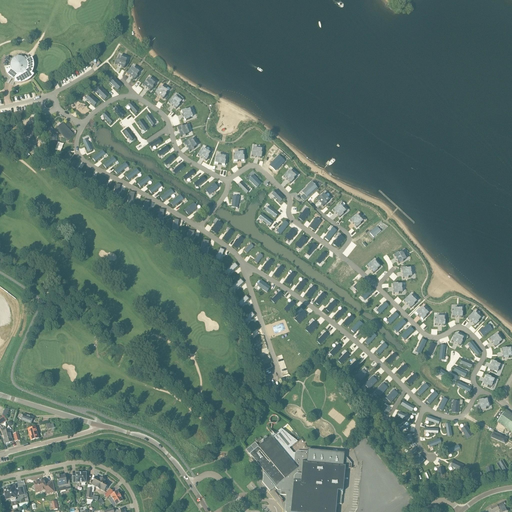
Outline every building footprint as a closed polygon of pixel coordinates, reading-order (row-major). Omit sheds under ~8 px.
[(117,60),(115,64),(118,66),(120,67),(121,67),(124,68),(126,64),(125,63),(126,60),(123,59),(124,59),(122,58),(122,59),(119,57),(118,60),(117,60)] [(12,69),(5,73),(6,74),(7,76),(10,78),(12,79),(12,80),(15,80),(14,83),(18,84),(21,84),(24,83),(28,81),(30,79),(33,77),(34,75),(31,74),(32,73),(33,70),(34,67),(33,64),(33,61),(31,58),(24,62),(23,60),(20,59),(18,59),(15,60),(13,62),(12,64),(12,67),(12,69)] [(129,70),(127,74),(129,76),(130,77),(131,78),(135,80),(138,76),(137,76),(139,73),(136,71),(136,70),(135,70),(132,68),(130,71),(129,70)] [(60,80),(62,86),(74,80),(72,75),(60,80)] [(112,80),(110,83),(118,90),(122,86),(114,78),(111,80),(112,80)] [(145,82),(142,86),(145,87),(145,88),(146,88),(147,89),(148,90),(150,92),(153,88),(152,87),(155,84),(152,82),(151,81),(151,82),(148,80),(146,82),(145,82)] [(99,90),(97,92),(104,100),(109,95),(100,87),(98,90),(99,90)] [(158,90),(155,94),(158,96),(160,97),(161,98),(163,100),(166,95),(165,95),(167,92),(164,90),(163,89),(160,88),(159,90),(158,90)] [(88,97),(86,99),(94,106),(98,102),(90,94),(87,96),(88,97)] [(172,99),(169,103),(171,105),(172,106),(172,105),(174,107),(173,107),(174,108),(177,110),(180,106),(179,105),(181,102),(178,100),(179,100),(178,99),(177,99),(175,97),(173,100),(172,99)] [(128,105),(135,114),(139,111),(131,103),(128,106),(128,105)] [(114,109),(121,118),(125,115),(117,106),(117,107),(114,109)] [(186,110),(181,112),(182,115),(182,116),(183,115),(184,118),(183,118),(184,118),(185,121),(189,120),(189,119),(192,117),(191,114),(191,113),(189,110),(186,111),(186,110)] [(103,116),(102,116),(110,124),(114,121),(106,113),(105,113),(106,113),(103,116)] [(149,115),(146,117),(152,126),(155,124),(156,124),(149,115)] [(141,120),(138,123),(144,132),(145,132),(144,131),(147,129),(148,130),(148,129),(141,120)] [(72,137),(70,135),(72,134),(62,123),(58,127),(69,139),(72,137)] [(183,127),(178,128),(179,131),(179,132),(180,134),(179,134),(180,134),(181,138),(185,136),(185,135),(188,134),(187,131),(188,131),(188,130),(187,130),(186,127),(183,128),(183,127)] [(128,130),(124,132),(131,141),(134,139),(135,139),(128,130)] [(37,151),(33,138),(26,140),(28,150),(33,149),(34,151),(37,151)] [(85,140),(83,141),(88,152),(92,150),(88,142),(88,141),(87,139),(84,140),(85,140)] [(159,139),(149,145),(150,145),(152,148),(151,148),(151,149),(161,143),(159,139)] [(186,142),(184,144),(186,146),(186,147),(188,149),(188,150),(190,152),(194,149),(193,148),(196,146),(194,144),(195,144),(194,142),(194,143),(192,140),(189,142),(188,141),(186,142)] [(166,146),(157,153),(158,153),(160,156),(159,156),(160,157),(169,150),(166,146)] [(252,152),(251,157),(254,158),(255,158),(255,157),(257,158),(258,158),(261,159),(262,154),(261,154),(261,150),(258,150),(258,149),(257,149),(257,150),(254,149),(253,152),(252,152)] [(200,152),(197,156),(200,158),(201,158),(203,159),(203,160),(206,161),(209,157),(208,157),(209,154),(207,152),(206,151),(203,150),(201,153),(200,152)] [(102,151),(92,159),(95,162),(103,156),(105,154),(103,152),(103,153),(102,151)] [(68,153),(60,164),(63,167),(71,156),(68,153)] [(235,157),(234,157),(234,162),(237,162),(238,162),(238,161),(240,161),(240,162),(241,162),(244,162),(244,157),(243,157),(242,153),(239,153),(238,153),(235,154),(235,157)] [(172,155),(163,163),(164,163),(166,166),(175,158),(172,155)] [(216,159),(215,164),(218,165),(219,165),(219,164),(221,165),(221,166),(221,165),(225,166),(226,161),(224,161),(225,158),(222,157),(222,156),(221,156),(221,157),(217,156),(217,159),(216,159)] [(270,166),(276,171),(282,164),(279,161),(281,159),(278,156),(270,166)] [(113,158),(103,165),(106,169),(113,163),(114,163),(116,161),(114,159),(113,158)] [(75,161),(68,171),(71,174),(79,164),(75,161)] [(125,163),(114,171),(117,175),(125,168),(126,169),(128,167),(126,165),(125,163)] [(181,164),(173,172),(176,174),(175,175),(176,175),(184,167),(181,164)] [(136,169),(126,177),(128,181),(137,174),(137,175),(139,173),(137,171),(136,169)] [(86,170),(84,182),(90,183),(92,171),(86,170)] [(192,170),(183,178),(186,181),(185,181),(194,174),(192,170)] [(286,174),(283,177),(286,179),(285,179),(286,180),(288,181),(288,182),(291,184),(294,180),(293,179),(295,177),(293,175),(293,174),(292,173),(292,174),(290,172),(287,174),(286,174)] [(251,178),(249,180),(257,188),(261,183),(253,176),(251,177),(250,178),(251,178)] [(147,177),(138,184),(140,187),(148,182),(151,180),(149,178),(148,178),(147,177)] [(203,177),(194,184),(197,187),(196,187),(197,187),(205,180),(203,177)] [(100,178),(98,190),(104,191),(106,179),(100,178)] [(241,182),(238,185),(246,194),(249,191),(241,182)] [(158,183),(149,190),(151,194),(159,188),(159,189),(162,187),(160,185),(158,183)] [(312,183),(302,192),(307,198),(317,189),(312,183)] [(214,184),(205,191),(207,193),(207,194),(208,194),(209,196),(218,189),(214,184)] [(170,190),(160,198),(163,201),(171,195),(174,194),(172,191),(172,192),(170,190)] [(274,193),(272,195),(280,203),(284,198),(276,190),(274,193)] [(320,196),(316,200),(319,202),(318,202),(319,203),(320,204),(321,205),(323,207),(327,204),(326,203),(328,201),(326,198),(327,198),(326,197),(325,197),(323,195),(321,197),(320,196)] [(180,196),(171,203),(173,207),(181,201),(183,200),(182,197),(181,198),(180,196)] [(193,203),(184,210),(188,215),(197,208),(196,206),(195,205),(193,203)] [(336,207),(333,211),(335,213),(335,214),(336,213),(337,215),(337,216),(339,218),(343,215),(342,214),(345,212),(343,209),(342,208),(340,206),(337,208),(336,207)] [(267,209),(266,211),(275,218),(278,215),(270,209),(270,208),(268,207),(266,209),(267,209)] [(305,210),(298,218),(303,222),(310,213),(307,211),(305,210)] [(261,216),(259,218),(261,220),(262,220),(269,226),(272,222),(262,215),(261,216)] [(354,218),(350,221),(352,223),(352,224),(353,223),(354,225),(354,226),(357,228),(360,225),(359,224),(362,222),(360,219),(359,218),(359,219),(357,216),(354,218)] [(316,219),(309,228),(314,231),(321,222),(319,221),(319,220),(318,220),(316,219)] [(278,229),(277,231),(279,233),(281,234),(289,224),(285,221),(279,229),(278,229)] [(217,222),(211,231),(216,234),(222,225),(220,223),(219,223),(217,222)] [(370,233),(374,237),(381,231),(377,226),(370,233)] [(376,237),(382,244),(394,233),(389,226),(376,237)] [(331,231),(325,239),(328,242),(336,232),(334,231),(335,230),(332,228),(331,231)] [(292,229),(285,238),(287,240),(287,239),(290,241),(296,232),(292,229)] [(230,230),(223,239),(227,242),(233,232),(230,230)] [(188,231),(186,242),(192,243),(194,232),(188,231)] [(302,236),(295,245),(297,247),(298,247),(300,249),(307,240),(302,236)] [(339,236),(333,244),(338,248),(345,239),(342,237),(342,238),(339,236)] [(240,237),(233,246),(237,249),(244,239),(243,239),(243,240),(240,237)] [(394,252),(405,243),(400,238),(390,247),(394,252)] [(203,241),(201,252),(207,253),(209,242),(203,241)] [(313,244),(306,254),(309,256),(317,247),(313,244)] [(250,245),(244,251),(246,254),(253,247),(251,245),(250,245)] [(220,249),(215,261),(220,263),(224,251),(220,249)] [(363,249),(353,258),(358,264),(368,255),(363,249)] [(323,252),(316,262),(319,264),(327,255),(323,252)] [(398,253),(394,256),(395,258),(396,259),(397,261),(397,262),(399,265),(403,262),(402,261),(405,260),(404,257),(404,256),(404,255),(403,256),(402,253),(399,254),(398,253)] [(259,255),(254,262),(257,264),(262,257),(262,256),(260,254),(259,255)] [(270,260),(263,269),(266,271),(273,262),(270,260)] [(370,263),(367,267),(369,269),(369,270),(370,269),(371,271),(371,272),(373,274),(377,271),(376,270),(379,268),(377,265),(376,264),(374,262),(371,264),(370,263)] [(234,263),(225,272),(228,276),(237,267),(234,263)] [(281,266),(274,275),(277,278),(284,268),(284,269),(281,266)] [(406,269),(401,269),(402,273),(403,275),(402,275),(402,276),(403,279),(408,279),(408,277),(411,277),(411,274),(411,273),(411,272),(410,272),(410,269),(406,270),(406,269)] [(292,273),(285,282),(289,284),(295,275),(292,273)] [(240,280),(231,288),(234,292),(243,283),(240,280)] [(303,280),(296,289),(300,292),(307,282),(306,283),(303,280)] [(362,280),(353,288),(355,290),(356,291),(358,292),(366,285),(362,280)] [(259,284),(257,286),(267,293),(270,287),(261,281),(259,283),(258,284),(259,284)] [(397,284),(393,285),(393,288),(393,289),(393,288),(393,291),(393,295),(398,294),(398,293),(402,293),(401,290),(402,290),(402,288),(401,288),(401,285),(398,285),(397,284)] [(313,286),(306,295),(309,298),(316,289),(313,287),(313,286)] [(371,288),(362,297),(363,298),(365,300),(367,298),(366,298),(374,291),(371,288)] [(279,292),(271,301),(274,304),(283,295),(279,292)] [(322,293),(315,303),(318,306),(326,296),(322,293)] [(245,296),(236,305),(239,309),(249,300),(245,296)] [(407,298),(403,302),(406,304),(406,305),(407,304),(408,306),(408,307),(411,309),(414,305),(413,305),(416,302),(413,300),(414,299),(413,299),(410,297),(408,299),(407,298)] [(334,301),(326,310),(329,313),(337,304),(334,301)] [(291,302),(284,310),(287,313),(295,305),(291,302)] [(378,309),(376,311),(378,313),(380,314),(388,306),(385,303),(378,310),(378,309)] [(342,308),(335,317),(338,320),(346,311),(345,311),(342,309),(343,308),(342,308)] [(419,310),(415,314),(418,316),(417,316),(418,317),(418,316),(420,318),(420,319),(422,321),(426,317),(425,316),(427,314),(425,312),(426,311),(425,310),(424,311),(422,309),(420,311),(419,310)] [(452,313),(452,318),(455,318),(456,318),(456,317),(458,317),(458,318),(459,318),(462,318),(462,313),(461,313),(461,310),(458,310),(458,309),(457,309),(457,310),(453,309),(453,313),(452,313)] [(251,312),(242,321),(245,325),(254,316),(251,312)] [(302,312),(294,320),(299,324),(307,316),(304,313),(304,314),(302,312)] [(388,319),(386,321),(388,324),(389,323),(390,325),(399,316),(395,313),(389,320),(388,319)] [(471,316),(467,319),(470,322),(471,322),(472,323),(472,324),(473,324),(475,326),(478,323),(477,322),(480,319),(477,317),(478,317),(477,316),(476,316),(474,314),(472,317),(471,316)] [(351,315),(343,324),(346,327),(354,318),(354,319),(351,316),(351,315)] [(435,321),(434,326),(438,326),(438,325),(441,326),(440,326),(441,326),(444,326),(445,321),(443,321),(444,318),(440,318),(440,317),(439,317),(439,318),(436,317),(436,321),(435,321)] [(394,328),(393,329),(395,330),(394,331),(396,333),(398,331),(398,330),(406,323),(403,320),(394,328)] [(313,322),(305,330),(310,334),(318,326),(315,324),(313,322)] [(359,322),(351,331),(354,334),(360,327),(361,327),(363,325),(361,323),(360,323),(359,322)] [(488,325),(479,332),(483,337),(492,330),(490,328),(490,327),(490,328),(488,325)] [(402,336),(401,337),(402,338),(402,339),(404,341),(406,339),(406,338),(413,331),(410,328),(402,336)] [(325,333),(317,342),(320,345),(328,336),(325,333)] [(371,336),(364,343),(368,346),(376,337),(374,336),(375,335),(373,333),(371,335),(371,336)] [(453,338),(451,342),(454,344),(455,343),(457,344),(456,345),(457,345),(460,347),(462,342),(461,342),(463,339),(460,337),(459,336),(459,337),(456,335),(454,338),(453,338)] [(493,337),(489,340),(491,342),(491,343),(492,343),(493,344),(492,345),(493,345),(495,348),(499,345),(498,344),(501,342),(499,339),(499,338),(498,338),(496,336),(493,338),(493,337)] [(417,349),(416,352),(418,353),(419,353),(420,354),(422,351),(422,350),(426,342),(422,340),(418,348),(418,349),(418,350),(417,349)] [(382,346),(375,353),(379,356),(387,347),(386,346),(386,345),(384,343),(382,346)] [(431,343),(426,354),(430,356),(435,345),(431,343)] [(470,344),(468,346),(470,348),(477,356),(480,353),(473,344),(472,343),(471,344),(470,344)] [(338,345),(329,353),(332,357),(341,348),(338,345)] [(506,349),(501,350),(502,353),(502,354),(503,353),(503,356),(502,356),(503,356),(503,360),(508,359),(508,358),(511,357),(511,354),(511,352),(510,352),(510,349),(506,350),(506,349)] [(346,353),(338,361),(341,364),(349,356),(346,353)] [(394,353),(386,362),(389,365),(397,357),(397,356),(396,357),(394,354),(394,353)] [(288,366),(290,364),(282,357),(280,359),(288,366)] [(461,360),(460,364),(471,368),(472,364),(461,360)] [(355,361),(347,370),(350,373),(358,365),(355,361)] [(489,368),(488,371),(493,373),(493,372),(496,373),(498,370),(499,369),(498,369),(499,366),(496,364),(496,363),(492,362),(491,365),(491,364),(490,365),(491,365),(490,367),(489,368)] [(501,364),(496,376),(505,380),(508,374),(503,372),(505,366),(501,364)] [(405,365),(397,373),(400,376),(408,368),(408,367),(407,368),(405,365)] [(455,368),(453,372),(464,377),(465,375),(465,376),(467,373),(464,372),(455,368)] [(363,370),(355,378),(359,382),(367,374),(365,373),(365,372),(364,372),(363,370)] [(440,372),(439,374),(441,376),(441,375),(450,381),(452,378),(443,371),(442,370),(441,372),(440,372)] [(415,374),(406,382),(409,385),(418,377),(417,377),(414,374),(415,374)] [(484,382),(482,385),(487,387),(487,386),(491,387),(492,384),(492,385),(493,383),(492,383),(493,380),(490,379),(491,378),(486,376),(485,379),(484,380),(485,380),(484,382),(483,382),(484,382)] [(372,377),(364,385),(369,390),(377,382),(375,380),(374,379),(372,377)] [(459,382),(457,386),(464,390),(466,391),(469,393),(470,390),(469,390),(470,388),(467,387),(466,386),(459,382)] [(383,384),(375,392),(380,396),(387,388),(385,386),(386,386),(385,385),(385,386),(383,384)] [(423,386),(416,393),(420,396),(428,387),(427,386),(425,384),(423,386)] [(393,390),(386,399),(390,403),(398,395),(396,393),(395,392),(393,390)] [(433,394),(426,401),(429,404),(438,395),(436,394),(437,394),(434,392),(432,394),(433,394)] [(442,401),(438,409),(442,411),(447,401),(445,400),(446,399),(443,398),(442,401)] [(483,400),(478,401),(479,404),(479,405),(480,407),(479,407),(480,408),(481,411),(485,410),(485,408),(488,408),(488,404),(488,403),(487,403),(486,400),(483,401),(483,400)] [(403,402),(401,405),(411,412),(412,410),(413,410),(414,408),(412,406),(411,406),(403,402)] [(511,413),(505,410),(497,423),(511,431),(511,413)] [(398,413),(397,417),(408,421),(409,419),(410,417),(407,416),(398,413)] [(31,424),(33,418),(23,414),(23,415),(20,414),(19,418),(22,419),(21,420),(31,424)] [(379,422),(376,426),(381,430),(383,427),(387,419),(382,416),(379,422)] [(427,418),(426,421),(429,422),(429,421),(438,425),(440,421),(428,416),(428,418),(427,418)] [(463,428),(461,430),(467,439),(472,435),(466,426),(464,427),(463,428)] [(36,427),(28,430),(31,441),(39,439),(36,427)] [(298,451),(295,453),(293,453),(289,448),(297,442),(281,429),(277,433),(276,432),(258,447),(255,443),(246,450),(252,457),(253,458),(251,459),(254,463),(256,461),(264,471),(263,472),(264,473),(263,482),(262,482),(270,491),(275,487),(278,490),(281,491),(280,495),(286,495),(285,511),(286,511),(335,511),(336,509),(338,510),(339,504),(341,505),(343,492),(345,467),(351,468),(351,464),(344,455),(298,451)] [(12,442),(10,434),(13,434),(12,430),(2,432),(3,436),(4,436),(6,444),(12,442)] [(493,432),(491,438),(505,444),(507,439),(493,432)] [(408,438),(399,441),(400,446),(412,441),(411,440),(412,440),(411,437),(408,438)] [(439,439),(428,443),(429,445),(428,445),(430,448),(432,447),(441,443),(439,439)] [(489,442),(487,448),(499,452),(501,447),(489,442)] [(458,445),(447,450),(448,452),(447,452),(448,455),(451,454),(451,453),(460,450),(458,445)] [(412,450),(404,455),(406,459),(417,453),(416,451),(415,449),(412,450)] [(493,456),(493,452),(488,452),(488,455),(485,455),(485,460),(497,461),(497,456),(493,456)] [(419,460),(412,466),(415,469),(424,461),(423,460),(423,459),(421,457),(419,459),(419,460)] [(452,464),(451,467),(461,471),(463,466),(453,461),(452,464)] [(503,461),(497,465),(502,473),(508,470),(503,461)] [(493,467),(486,468),(488,477),(495,475),(493,467)] [(75,476),(72,476),(72,483),(75,483),(76,485),(80,485),(80,483),(86,483),(86,478),(87,476),(87,475),(86,473),(85,473),(83,473),(81,474),(75,474),(75,476)] [(481,473),(474,474),(476,483),(483,482),(481,473)] [(66,482),(64,475),(61,476),(57,477),(56,477),(58,486),(59,492),(71,489),(69,481),(66,482)] [(96,477),(91,485),(95,487),(100,490),(100,489),(104,491),(105,489),(106,489),(108,487),(107,485),(108,483),(104,481),(100,478),(100,479),(96,477)] [(33,487),(32,488),(33,490),(34,491),(35,491),(36,493),(45,491),(46,494),(54,492),(52,482),(44,484),(43,480),(33,482),(34,486),(33,487)] [(11,487),(11,486),(8,487),(5,488),(4,490),(5,493),(4,493),(4,497),(5,496),(6,499),(11,498),(11,500),(12,501),(15,500),(16,499),(15,497),(17,497),(16,494),(19,494),(19,495),(26,494),(25,487),(18,488),(18,489),(15,490),(14,486),(11,487)] [(110,489),(104,495),(107,498),(110,495),(116,505),(123,501),(117,491),(113,494),(112,493),(113,492),(110,489)] [(497,505),(499,510),(500,511),(505,511),(508,511),(506,506),(504,502),(497,505)]
